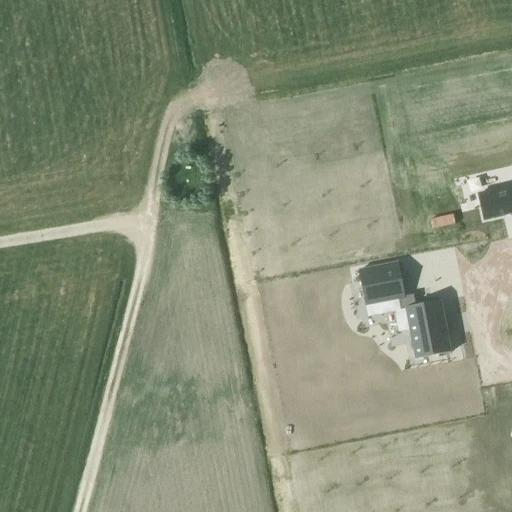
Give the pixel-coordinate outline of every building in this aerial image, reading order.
[(349,209),(353,232),(465,212),(461,188),(349,209)] [(511,189),(482,194),(487,221),(511,216),(511,189)] [(431,264),(478,253),(472,230),(413,244),(417,260),(430,257),(431,264)] [(451,352),(442,302),(416,307),(414,296),(406,297),(399,262),(359,269),(366,304),(399,298),(401,309),(406,308),(416,359),(451,352)] [(403,490),(367,494),(369,511),(397,511),(397,506),(404,505),(403,490)]
